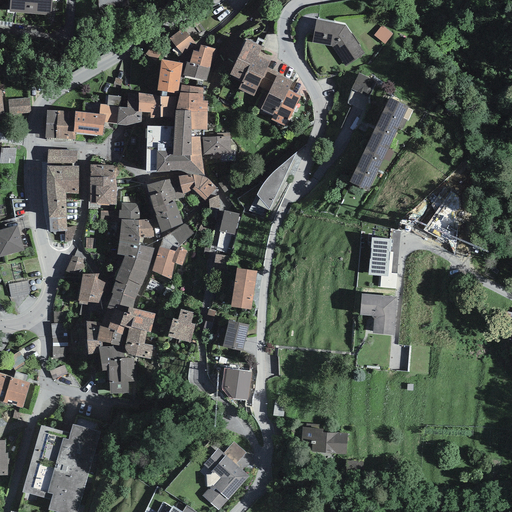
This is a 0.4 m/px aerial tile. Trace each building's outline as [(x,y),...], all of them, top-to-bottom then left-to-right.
[(52,0),(9,0),(9,12),(51,15),(52,0)] [(128,0),(97,0),(98,9),(129,6),(128,0)] [(346,67),(364,53),(345,25),(316,20),(312,43),(332,46),(346,67)] [(392,34),(382,25),(374,35),(384,44),(392,34)] [(183,28),(169,39),(182,55),(196,44),(183,28)] [(262,47),(246,40),(229,75),(242,81),(255,55),(257,56),(262,47)] [(216,49),(200,45),(198,52),(193,50),(189,63),(210,69),(216,49)] [(257,56),(255,55),(242,81),(238,89),(254,97),(258,86),(267,67),(270,62),(257,56)] [(161,60),(157,90),(177,93),(182,63),(161,60)] [(189,63),(186,62),(183,75),(206,82),(210,69),(189,63)] [(279,73),(267,67),(258,86),(269,91),(277,74),(278,75),(279,73)] [(278,75),(277,74),(269,91),(260,110),(273,116),(275,117),(288,90),(292,81),(278,75)] [(375,82),(359,74),(351,90),(368,97),(375,82)] [(181,85),(178,99),(202,101),(203,88),(181,85)] [(300,96),(288,90),(275,117),(273,116),(271,120),(285,127),(300,96)] [(121,107),(119,107),(116,124),(116,125),(125,126),(141,122),(141,118),(142,112),(138,112),(138,93),(128,92),(127,108),(121,107)] [(160,97),(138,93),(138,112),(142,112),(141,118),(160,119),(160,117),(160,97)] [(107,105),(100,104),(99,114),(105,114),(104,123),(116,124),(119,107),(121,107),(122,97),(108,95),(107,105)] [(173,97),(160,97),(160,117),(173,117),(173,97)] [(408,106),(389,97),(349,182),(368,191),(408,106)] [(29,98),(8,100),(9,114),(30,112),(29,98)] [(202,101),(178,99),(175,111),(190,111),(191,129),(204,130),(207,130),(207,101),(202,101)] [(57,111),(46,110),(45,138),(75,139),(75,132),(73,132),(75,111),(57,111)] [(99,114),(75,111),(73,132),(75,132),(102,136),(104,123),(105,114),(99,114)] [(204,130),(191,129),(190,111),(175,111),(174,127),(173,151),(173,156),(192,156),(191,137),(200,137),(200,138),(202,138),(204,137),(204,130)] [(174,127),(147,126),(145,173),(156,173),(157,151),(173,151),(174,127)] [(231,153),(230,136),(230,133),(217,133),(217,137),(204,137),(202,138),(203,155),(231,153)] [(157,151),(156,173),(178,170),(181,171),(188,174),(192,174),(197,175),(200,175),(204,176),(200,138),(200,137),(191,137),(192,156),(173,156),(173,151),(157,151)] [(77,151),(48,149),(47,163),(76,163),(77,151)] [(1,166),(17,166),(16,150),(1,150),(1,166)] [(270,208),(296,153),(280,166),(271,174),(264,183),(257,195),(270,208)] [(90,165),(90,177),(103,177),(113,177),(113,165),(90,165)] [(78,166),(47,166),(46,189),(49,218),(66,217),(65,193),(78,194),(78,166)] [(191,175),(178,176),(180,185),(183,194),(193,190),(205,201),(216,188),(206,178),(202,176),(198,176),(194,175),(191,175)] [(180,185),(178,176),(167,179),(174,200),(184,197),(183,194),(180,185)] [(228,176),(217,184),(224,193),(234,185),(228,176)] [(103,177),(90,177),(90,202),(88,202),(88,210),(103,210),(103,206),(103,177)] [(113,177),(103,177),(103,206),(116,205),(116,177),(113,177)] [(167,179),(146,185),(149,197),(156,216),(176,207),(174,200),(167,179)] [(460,200),(450,192),(422,229),(455,246),(460,200)] [(219,196),(209,199),(209,208),(219,208),(219,196)] [(140,204),(121,203),(121,210),(119,210),(118,220),(121,220),(138,220),(139,220),(140,204)] [(176,207),(156,216),(161,233),(183,224),(176,207)] [(239,214),(224,211),(219,231),(234,235),(239,214)] [(102,222),(117,223),(118,214),(102,213),(102,222)] [(66,217),(49,218),(49,232),(64,231),(67,231),(66,228),(66,217)] [(139,220),(138,220),(139,238),(139,245),(152,248),(153,237),(154,237),(151,219),(139,220)] [(138,220),(121,220),(119,242),(139,245),(139,238),(138,220)] [(194,233),(187,222),(162,238),(159,246),(176,252),(178,247),(179,245),(194,233)] [(17,225),(0,229),(0,257),(24,250),(17,225)] [(76,226),(66,228),(67,231),(64,231),(64,242),(72,240),(76,226)] [(390,252),(391,239),(371,237),(368,275),(381,276),(388,277),(390,252)] [(139,245),(119,242),(116,254),(124,256),(135,257),(139,245)] [(152,248),(139,245),(135,257),(150,262),(154,248),(152,248)] [(176,252),(159,246),(151,271),(171,279),(174,263),(182,266),(187,251),(178,247),(176,252)] [(393,252),(390,252),(388,277),(381,276),(380,287),(395,289),(397,274),(391,273),(393,252)] [(228,256),(216,255),(213,273),(226,275),(228,256)] [(82,258),(72,256),(65,272),(72,273),(84,269),(82,258)] [(135,257),(124,256),(120,266),(145,276),(146,276),(150,262),(135,257)] [(139,290),(146,276),(145,276),(120,266),(114,281),(139,290)] [(256,271),(236,268),(230,307),(250,310),(256,271)] [(99,274),(83,274),(78,301),(79,301),(78,304),(87,305),(88,302),(98,304),(103,291),(102,291),(105,283),(97,278),(99,274)] [(139,290),(114,281),(111,293),(112,294),(106,308),(124,313),(126,314),(128,307),(132,308),(134,299),(139,290)] [(9,288),(12,300),(32,295),(29,283),(9,288)] [(397,297),(361,294),(360,315),(371,316),(374,319),(372,333),(394,335),(397,297)] [(134,309),(128,307),(126,314),(124,313),(119,325),(128,328),(129,329),(129,326),(131,327),(136,309),(134,309)] [(194,313),(180,309),(177,320),(172,318),(167,337),(190,343),(195,324),(191,323),(194,313)] [(68,311),(54,312),(55,324),(51,324),(52,360),(66,359),(65,346),(67,346),(66,323),(69,323),(68,311)] [(146,312),(141,330),(150,332),(155,314),(146,312)] [(249,325),(229,320),(222,347),(242,352),(249,325)] [(99,323),(86,322),(86,341),(96,341),(99,326),(99,323)] [(124,328),(109,322),(108,328),(99,326),(96,341),(102,342),(110,343),(110,344),(119,346),(121,335),(122,335),(124,328)] [(96,341),(86,341),(88,354),(99,354),(98,347),(103,347),(102,342),(96,341)] [(153,346),(126,341),(124,348),(127,354),(134,356),(150,359),(153,346)] [(103,347),(98,347),(99,354),(101,371),(108,371),(108,362),(121,362),(121,358),(124,358),(124,354),(120,350),(120,347),(103,347)] [(124,358),(121,358),(121,362),(108,362),(108,371),(109,394),(129,393),(128,382),(134,382),(133,358),(124,358)] [(64,365),(49,372),(52,380),(68,375),(64,365)] [(251,372),(224,369),(221,387),(222,390),(229,398),(248,400),(251,372)] [(30,383),(0,373),(0,401),(22,408),(30,383)] [(70,433),(41,425),(22,492),(51,500),(48,510),(57,511),(77,511),(100,432),(73,424),(70,433)] [(322,429),(302,428),(301,442),(312,443),(312,452),(346,455),(347,434),(322,432),(322,429)] [(235,444),(227,453),(239,464),(247,455),(235,444)] [(249,476),(217,448),(203,465),(213,474),(214,472),(220,478),(213,486),(212,485),(202,496),(218,510),(249,476)] [(364,461),(346,460),(346,474),(363,475),(364,461)]
